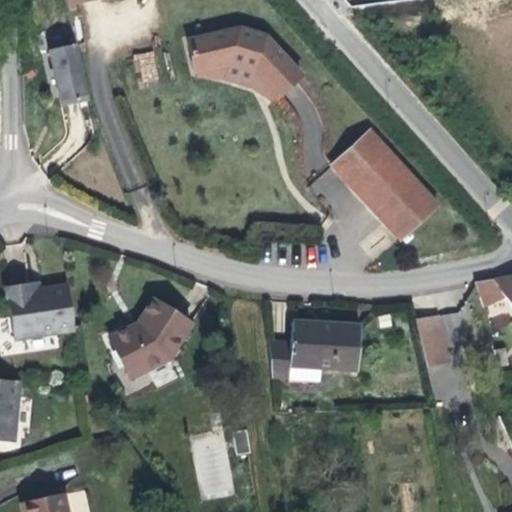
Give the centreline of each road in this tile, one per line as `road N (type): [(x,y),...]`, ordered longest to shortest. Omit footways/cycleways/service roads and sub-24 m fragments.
road 1 (residential): [(23,201),(230,275),(334,289),(457,274),(511,245)]
road 2 (tertiary): [(511,219),(312,0)]
road 3 (residential): [(23,201),(13,142),(11,0)]
